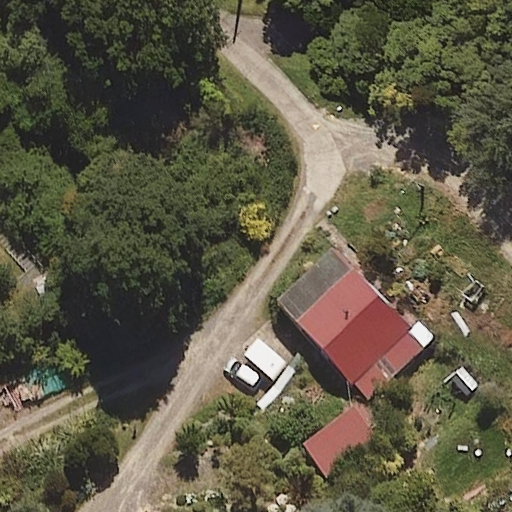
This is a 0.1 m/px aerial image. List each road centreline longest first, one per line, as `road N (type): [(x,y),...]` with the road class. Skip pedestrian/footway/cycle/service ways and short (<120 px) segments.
road 1 (residential): [(182,0),(290,100),(320,155),(301,222),(225,333)]
road 2 (residential): [(0,440),(187,358),(225,333)]
